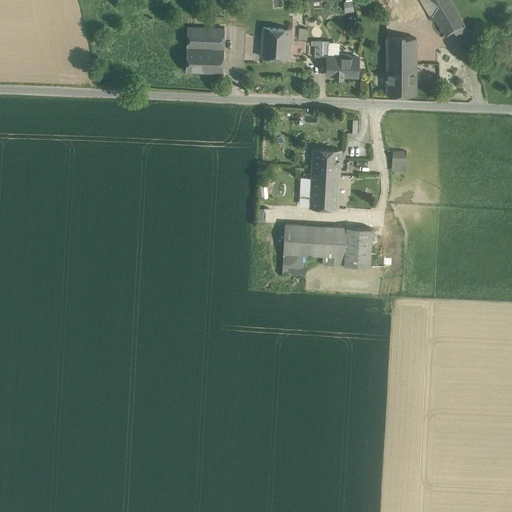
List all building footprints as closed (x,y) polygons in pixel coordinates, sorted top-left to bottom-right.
[(343,0),(344,11),(354,11),(353,0),(343,0)] [(393,0),(402,23),(409,21),(402,0),(393,0)] [(449,0),(402,0),(409,21),(429,15),(432,21),(435,19),(445,35),(453,31),(464,24),(452,4),(449,0)] [(464,24),(453,31),(457,37),(468,31),(464,24)] [(224,27),(187,26),(186,71),(223,72),(224,27)] [(263,27),(261,56),(289,58),(291,29),(263,27)] [(307,28),(299,27),(298,38),(307,39),(307,28)] [(416,38),(387,37),(387,69),(416,69),(416,38)] [(323,40),(315,40),(314,44),(314,56),(323,56),(323,52),(323,40)] [(323,52),(323,56),(327,56),(338,56),(338,54),(339,41),(329,41),(328,52),(323,52)] [(350,54),(338,54),(338,56),(327,56),(327,74),(335,74),(334,76),(342,76),(343,74),(357,75),(358,57),(350,56),(350,54)] [(416,69),(387,69),(387,77),(386,77),(386,78),(387,78),(387,94),(416,94),(416,69)] [(341,149),(312,148),(311,168),(340,169),(341,149)] [(407,151),(393,150),(392,168),(406,169),(407,151)] [(340,169),(311,168),(309,207),(338,208),(340,169)] [(346,226),(285,223),(283,253),(307,254),(323,255),(322,264),(344,265),(346,226)] [(372,228),(346,226),(344,265),(370,266),(372,228)] [(307,254),(283,253),(282,273),(304,274),(307,254)]
